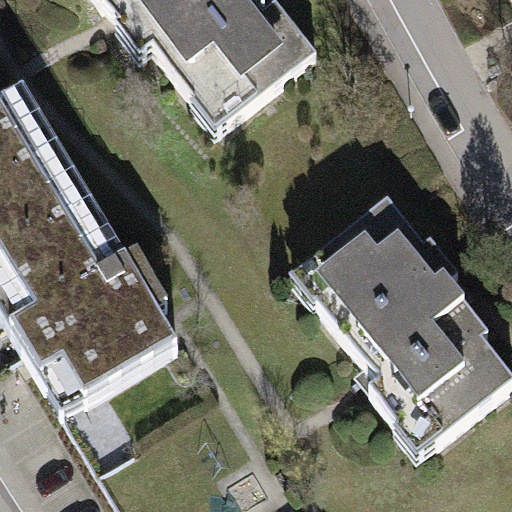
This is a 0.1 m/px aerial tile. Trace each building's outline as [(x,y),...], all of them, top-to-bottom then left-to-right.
[(205,102),(229,133),(317,65),(276,13),(264,23),(245,0),(223,0),(217,5),(212,0),(90,0),(119,36),(119,37),(130,29),(154,59),(193,110),(194,111),(205,102)] [(119,37),(119,36),(115,39),(139,70),(154,59),(130,29),(119,37)] [(0,326),(61,428),(178,357),(156,321),(168,314),(138,265),(126,272),(22,101),(0,114),(0,326)] [(215,144),(229,133),(205,102),(194,111),(193,110),(190,112),(215,144)] [(415,424),(438,453),(511,394),(511,388),(481,350),(488,345),(448,295),(459,286),(431,251),(424,257),(388,211),(310,272),(333,301),(316,314),(317,315),(380,394),(369,402),(396,436),(397,438),(415,424)] [(333,301),(310,272),(290,288),(314,318),(317,315),(316,314),(333,301)] [(417,470),(438,453),(415,424),(397,438),(396,436),(393,439),(417,470)]
